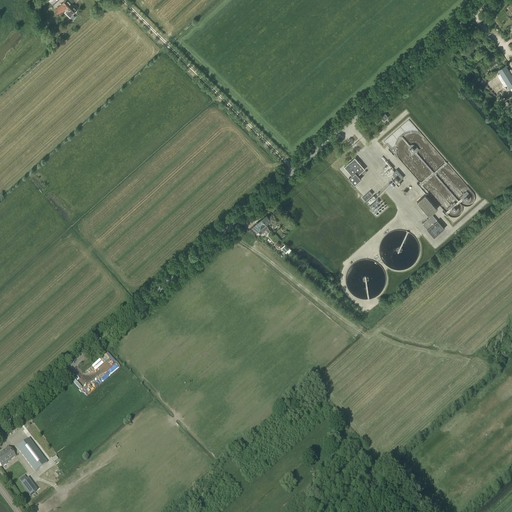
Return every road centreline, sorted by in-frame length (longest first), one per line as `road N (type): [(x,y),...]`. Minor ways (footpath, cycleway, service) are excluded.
road 1 (tertiary): [(0,428),(488,0)]
road 2 (track): [(294,170),(122,0)]
